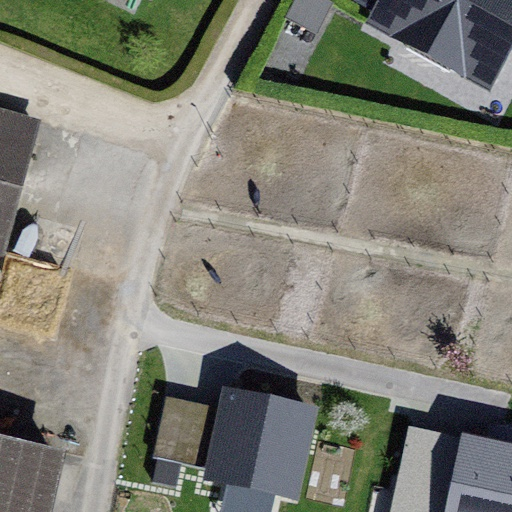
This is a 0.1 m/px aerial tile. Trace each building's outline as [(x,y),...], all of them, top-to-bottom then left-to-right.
[(487,78),(511,33),(511,0),(392,0),(382,19),(412,37),(407,50),(449,72),(456,60),(487,78)] [(0,253),(36,124),(0,114),(0,253)] [(159,449),(209,459),(220,402),(170,392),(159,449)] [(310,415),(228,397),(211,477),(293,495),(310,415)] [(0,511),(43,511),(56,460),(0,447),(0,511)] [(511,511),(511,457),(469,448),(457,504),(406,493),(401,511),(511,511)]
